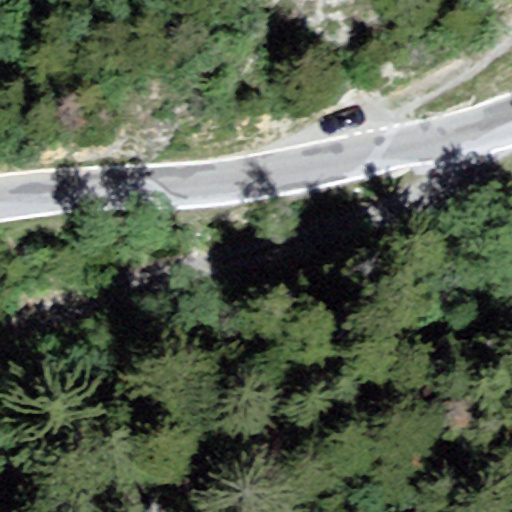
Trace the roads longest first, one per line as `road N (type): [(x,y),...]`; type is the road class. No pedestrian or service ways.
road 1 (track): [(470,132),(471,199),(433,229),(132,289),(0,339)]
road 2 (unclassified): [(511,118),(288,173),(0,197)]
road 3 (track): [(511,16),(340,159)]
